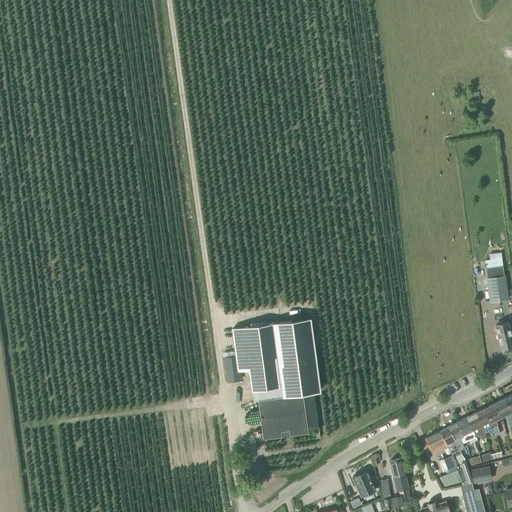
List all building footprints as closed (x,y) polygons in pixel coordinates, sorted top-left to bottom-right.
[(503,266),(486,268),(490,301),(507,299),(503,266)] [(240,380),(239,370),(248,369),(250,389),(280,385),(282,397),(258,400),(263,437),(279,435),(279,437),(291,435),(291,433),(307,431),(302,393),(320,390),(310,317),(231,328),(235,356),(228,357),(227,354),(224,355),(228,381),(240,380)] [(495,326),(501,348),(511,345),(511,338),(508,321),(496,324),(495,326)] [(511,412),(511,411),(505,397),(493,403),(500,416),(500,417),(506,414),(508,422),(510,431),(511,431),(511,412)] [(500,416),(493,403),(482,408),(483,410),(487,418),(489,422),(492,427),(497,425),(495,420),(500,417),(500,416)] [(476,412),(482,425),(485,423),(486,427),(490,436),(494,434),(492,427),(489,422),(487,418),(483,410),(482,408),(476,412)] [(472,428),(476,436),(479,434),(480,439),(485,437),(482,425),(476,412),(466,416),(472,428)] [(458,425),(462,435),(465,442),(476,436),(472,428),(466,416),(456,422),(458,425)] [(458,437),(462,435),(458,425),(456,422),(447,426),(450,431),(456,443),(460,450),(464,448),(458,437)] [(443,436),(446,443),(451,453),(454,452),(456,455),(461,453),(460,450),(456,443),(450,431),(447,426),(440,430),(440,431),(442,433),(443,436)] [(440,431),(440,430),(424,438),(432,453),(447,445),(446,443),(443,436),(442,433),(440,431)] [(490,452),(480,455),(483,461),(491,459),(490,452)] [(444,485),(461,481),(452,455),(443,459),(448,473),(439,477),(444,485)] [(470,458),(472,464),(481,462),(479,455),(470,458)] [(396,477),(404,475),(400,458),(389,461),(394,478),(396,477)] [(473,481),(490,479),(488,467),(471,470),(473,481)] [(361,496),(375,490),(366,470),(352,477),(361,496)] [(396,477),(394,478),(396,489),(401,488),(405,502),(411,500),(409,494),(404,475),(396,477)] [(396,497),(390,498),(387,479),(380,480),(384,509),(398,506),(396,497)] [(474,499),(471,483),(471,480),(461,482),(468,511),(484,511),(480,497),(474,499)] [(360,504),(357,498),(350,501),(353,507),(360,504)] [(436,504),(435,501),(427,504),(428,506),(420,509),(421,511),(448,511),(445,502),(436,504)]
